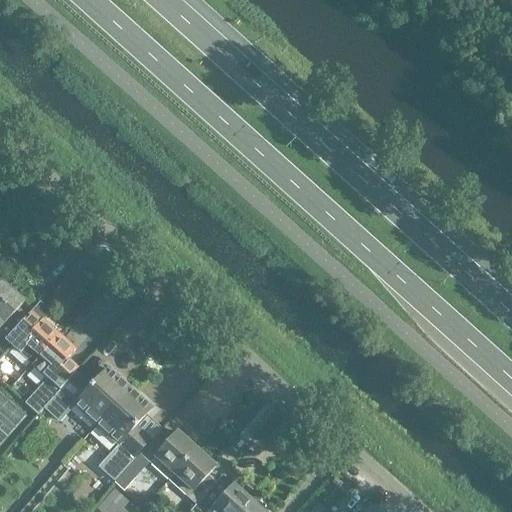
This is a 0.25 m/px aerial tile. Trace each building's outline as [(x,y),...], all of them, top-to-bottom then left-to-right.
[(0,280),(0,326),(2,325),(0,322),(0,311),(15,295),(0,280)] [(24,302),(15,295),(0,311),(0,322),(2,325),(0,326),(0,359),(11,348),(20,355),(46,325),(42,322),(37,327),(17,309),(24,302)] [(73,362),(68,357),(74,350),(46,325),(20,355),(22,357),(29,349),(39,358),(32,366),(48,379),(24,404),(38,416),(43,410),(66,384),(76,373),(79,370),(72,363),(73,362)] [(98,426),(131,390),(108,369),(99,379),(96,376),(89,384),(76,373),(66,384),(43,410),(60,424),(71,411),(76,406),(98,426)] [(142,400),(131,390),(98,426),(119,445),(99,468),(115,483),(139,456),(152,441),(139,429),(146,422),(143,419),(152,410),(141,400),(142,400)] [(0,448),(27,418),(0,393),(0,448)] [(168,482),(195,451),(176,434),(164,447),(155,438),(152,441),(115,483),(114,484),(123,492),(148,464),(168,482)] [(195,451),(168,482),(195,506),(212,488),(204,480),(215,469),(195,451)] [(197,508),(193,511),(243,511),(252,502),(233,485),(222,497),(213,489),(196,508),(197,508)] [(124,511),(122,510),(128,502),(114,490),(97,509),(100,511),(124,511)] [(263,511),(252,502),(243,511),(263,511)]
